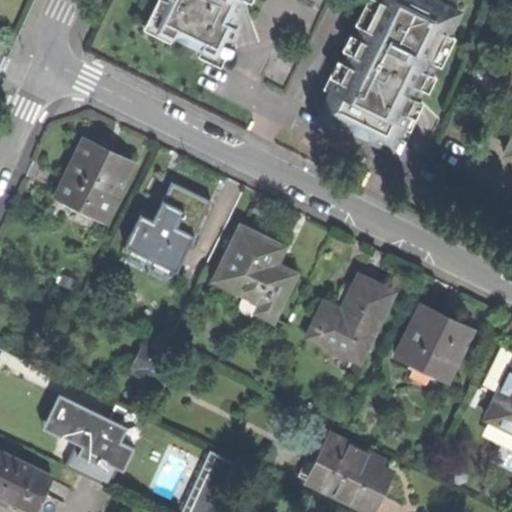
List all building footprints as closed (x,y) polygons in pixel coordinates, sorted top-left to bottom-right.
[(159,14),(164,0),(156,0),(144,29),(173,43),(176,36),(159,27),(165,17),(159,14)] [(202,48),(219,56),(233,26),(245,0),(164,0),(159,14),(165,17),(159,27),(176,36),(202,48)] [(322,115),(392,149),(403,127),(417,99),(422,89),(429,74),(434,63),(449,34),(460,11),(437,0),(378,0),(365,28),(356,46),(347,64),(333,92),(322,115)] [(367,0),(357,23),(365,28),(378,0),(367,0)] [(240,29),(233,26),(219,56),(202,48),(199,55),(222,67),(240,29)] [(449,34),(434,63),(442,67),(457,37),(449,34)] [(325,88),(333,92),(347,64),(339,60),(325,88)] [(437,78),(429,74),(422,89),(430,93),(437,78)] [(425,103),(417,99),(403,127),(411,131),(425,103)] [(56,196),(104,219),(132,163),(105,150),(84,140),(56,196)] [(126,245),(176,270),(209,201),(190,192),(173,183),(149,232),(136,225),(126,245)] [(259,310),(273,317),(293,276),(273,266),(282,248),(260,237),(242,229),(218,279),(264,300),(259,310)] [(360,364),(395,290),(375,280),(364,275),(362,277),(357,275),(341,308),(325,301),(307,339),(360,364)] [(396,356),(448,381),(473,330),(446,317),(422,305),(396,356)] [(174,360),(144,348),(136,368),(141,369),(138,375),(159,383),(160,379),(166,381),(174,360)] [(511,362),(487,417),(511,428),(511,362)] [(122,423),(126,415),(134,419),(136,413),(115,404),(109,417),(56,393),(50,407),(44,420),(65,430),(63,434),(77,441),(66,466),(109,485),(118,467),(125,471),(136,447),(123,441),(129,427),(122,423)] [(298,477),(371,511),(372,511),(382,491),(391,473),(365,461),(369,453),(331,435),(318,463),(307,458),(298,477)] [(0,493),(33,509),(50,474),(0,450),(0,493)] [(182,511),(194,511),(220,455),(210,451),(182,511)] [(194,511),(224,511),(245,467),(220,455),(194,511)]
